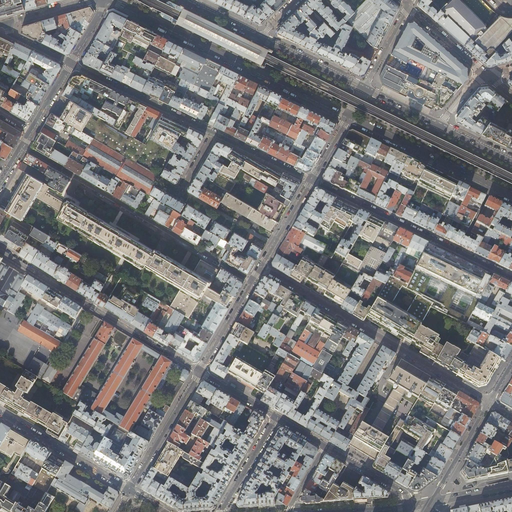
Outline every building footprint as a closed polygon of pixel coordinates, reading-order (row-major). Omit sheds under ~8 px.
[(0,0),(0,17),(15,13),(25,10),(21,0),(0,0)] [(21,0),(25,10),(31,8),(36,7),(35,0),(21,0)] [(169,6),(168,7),(167,6),(157,1),(156,0),(148,0),(147,4),(151,6),(150,8),(151,9),(152,8),(152,9),(154,7),(164,12),(165,12),(165,13),(165,14),(171,17),(172,15),(177,18),(179,14),(174,11),(175,9),(169,6)] [(223,7),(230,10),(234,0),(216,0),(215,3),(223,7)] [(234,0),(230,10),(236,13),(243,16),(255,0),(234,0)] [(253,21),(258,24),(262,23),(274,11),(263,0),(255,0),(243,16),(253,21)] [(263,0),(274,11),(280,5),(285,0),(263,0)] [(332,11),(328,7),(326,6),(321,1),(320,0),(306,0),(304,2),(311,10),(313,7),(314,8),(315,8),(328,22),(329,24),(331,26),(332,26),(336,30),(339,27),(344,23),(345,21),(342,18),(339,22),(337,22),(335,20),(337,19),(336,17),(332,12),(332,11)] [(350,7),(348,5),(346,5),(342,0),(329,0),(331,2),(331,3),(334,7),(337,8),(341,13),(343,13),(344,12),(346,13),(346,15),(342,18),(345,21),(346,20),(354,12),(350,8),(350,7)] [(355,11),(356,10),(346,0),(344,0),(348,3),(348,4),(355,11)] [(391,0),(365,0),(356,10),(355,11),(354,12),(346,20),(367,41),(372,46),(373,46),(377,48),(398,9),(397,5),(393,1),(391,0)] [(433,9),(433,7),(430,4),(429,4),(427,5),(425,3),(427,0),(420,0),(418,5),(427,13),(437,21),(444,13),(442,11),(438,7),(434,11),(434,10),(433,9)] [(470,39),(473,41),(479,36),(477,35),(480,31),(483,34),(489,28),(486,25),(487,25),(460,0),(449,0),(450,0),(451,2),(448,5),(445,3),(442,6),(444,8),(442,11),(444,13),(470,39)] [(179,6),(169,2),(168,4),(167,6),(168,7),(169,6),(175,9),(174,11),(179,14),(177,18),(172,15),(171,17),(165,14),(165,13),(165,12),(164,12),(163,15),(161,18),(172,23),(171,22),(173,21),(176,22),(177,23),(176,25),(191,33),(192,31),(194,32),(193,33),(209,41),(209,39),(211,40),(210,42),(225,49),(226,47),(228,48),(227,50),(242,57),(243,56),(245,56),(244,58),(259,66),(260,64),(263,65),(269,51),(267,50),(268,49),(252,41),(252,43),(250,42),(251,40),(235,33),(235,34),(233,34),(234,32),(218,25),(218,26),(216,25),(217,24),(202,16),(201,18),(199,17),(200,16),(184,8),(183,10),(182,9),(179,8),(179,7),(179,6)] [(316,25),(316,24),(308,15),(309,13),(310,14),(313,12),(311,10),(304,2),(298,9),(293,14),(301,22),(304,20),(304,19),(306,19),(307,20),(307,21),(306,23),(309,27),(307,28),(310,31),(314,27),(316,25)] [(69,27),(80,33),(82,30),(86,24),(90,18),(93,12),(90,8),(90,7),(83,9),(72,12),(66,14),(68,22),(74,21),(74,22),(76,20),(77,22),(72,27),(71,24),(68,24),(69,27)] [(127,20),(112,13),(110,13),(102,27),(95,39),(112,48),(114,45),(117,39),(127,20)] [(470,39),(444,13),(437,21),(442,26),(464,46),(470,39)] [(68,22),(66,14),(60,16),(53,17),(56,26),(59,25),(60,26),(61,26),(61,24),(64,23),(66,30),(67,29),(69,27),(68,24),(68,22)] [(306,36),(306,35),(296,30),(295,30),(295,28),(301,22),(293,14),(277,30),(277,33),(285,37),(298,44),(306,36)] [(479,36),(473,41),(479,47),(486,53),(490,57),(495,52),(493,50),(494,49),(501,42),(503,43),(507,39),(505,37),(511,29),(511,17),(508,18),(503,17),(500,16),(489,28),(483,34),(480,31),(477,35),(479,36)] [(53,17),(48,19),(42,21),(45,32),(46,34),(42,43),(54,49),(65,54),(69,53),(71,49),(74,44),(59,35),(58,33),(58,31),(57,30),(55,31),(55,33),(54,33),(53,36),(50,34),(49,30),(57,28),(56,26),(53,17)] [(130,27),(129,27),(127,31),(125,30),(123,29),(128,20),(127,20),(117,39),(124,43),(121,48),(114,45),(112,48),(110,51),(117,54),(121,56),(124,50),(130,54),(135,56),(143,60),(149,49),(150,46),(156,34),(155,33),(152,36),(150,37),(136,30),(130,27)] [(131,22),(128,20),(123,29),(125,30),(127,31),(129,27),(130,27),(150,37),(152,36),(155,33),(153,32),(148,30),(145,28),(142,27),(138,25),(135,24),(131,22)] [(41,31),(45,32),(42,21),(32,23),(21,27),(21,33),(25,35),(31,38),(34,31),(38,31),(39,31),(41,30),(41,31)] [(319,27),(319,28),(317,28),(316,29),(314,27),(310,31),(309,33),(309,35),(310,36),(309,38),(306,36),(298,44),(309,49),(315,52),(324,43),(333,33),(328,27),(326,25),(323,22),(319,27)] [(468,78),(467,68),(464,66),(451,54),(441,46),(426,32),(417,25),(414,22),(408,23),(391,55),(406,63),(408,58),(409,58),(436,73),(436,75),(430,86),(428,85),(428,84),(419,79),(417,81),(386,64),(379,75),(382,85),(388,88),(406,97),(410,90),(413,91),(413,92),(414,93),(414,94),(414,95),(415,95),(415,96),(416,96),(417,97),(418,97),(419,97),(420,97),(421,97),(422,97),(423,96),(426,98),(425,100),(425,101),(423,105),(431,109),(432,107),(433,105),(441,109),(444,106),(458,90),(468,78)] [(346,52),(345,53),(341,51),(343,46),(344,46),(345,46),(349,37),(349,35),(352,27),(344,23),(339,27),(342,28),(342,29),(333,47),(324,43),(315,52),(319,54),(333,61),(349,69),(360,58),(358,57),(356,55),(354,55),(350,53),(349,53),(350,54),(350,55),(349,55),(347,54),(347,53),(346,52)] [(59,35),(74,44),(78,38),(80,33),(69,27),(67,29),(70,31),(66,36),(64,35),(67,32),(65,30),(62,33),(59,35)] [(34,31),(31,38),(37,41),(42,43),(46,34),(45,32),(41,31),(40,31),(38,35),(36,35),(38,31),(34,31)] [(163,50),(168,40),(163,37),(156,34),(150,46),(152,46),(153,45),(163,50)] [(499,55),(496,51),(495,52),(490,57),(487,59),(484,63),(487,65),(488,66),(509,61),(511,60),(511,35),(507,39),(503,43),(497,50),(498,52),(499,52),(502,49),(503,46),(505,51),(504,52),(502,53),(499,55)] [(8,55),(14,44),(5,40),(0,37),(0,52),(1,53),(2,52),(8,55)] [(112,48),(95,39),(91,45),(87,52),(96,57),(98,54),(100,55),(99,56),(101,58),(102,57),(103,58),(101,60),(104,62),(110,51),(112,48)] [(475,47),(476,46),(475,45),(474,46),(472,44),(473,41),(470,39),(464,46),(474,55),(480,59),(484,63),(487,59),(484,56),(486,53),(479,47),(477,48),(475,47)] [(171,73),(184,47),(177,44),(168,40),(163,50),(160,55),(154,66),(153,67),(158,70),(170,75),(171,73)] [(27,61),(33,51),(25,47),(15,42),(14,44),(8,55),(5,63),(8,64),(9,64),(13,57),(12,56),(13,54),(18,56),(20,58),(27,61)] [(377,48),(373,46),(372,46),(369,49),(360,58),(349,69),(357,73),(360,74),(364,73),(377,48)] [(193,84),(206,58),(196,53),(184,47),(171,73),(176,76),(181,78),(190,83),(193,84)] [(152,64),(154,66),(160,55),(149,49),(143,60),(146,61),(147,59),(153,62),(152,64)] [(116,65),(110,76),(116,79),(122,82),(128,69),(124,67),(130,54),(124,50),(121,56),(125,58),(121,67),(116,65)] [(45,71),(55,77),(58,71),(60,68),(59,64),(48,58),(33,51),(27,61),(32,64),(34,62),(42,65),(41,66),(43,67),(42,69),(45,71)] [(104,62),(99,71),(104,73),(110,76),(116,65),(117,64),(111,61),(114,56),(115,56),(117,54),(110,51),(104,62)] [(96,57),(87,52),(85,54),(82,60),(83,63),(91,67),(99,71),(104,62),(101,60),(96,57)] [(128,69),(122,82),(125,84),(136,89),(141,91),(147,80),(129,72),(131,67),(133,62),(138,64),(138,65),(135,71),(137,72),(140,66),(145,69),(146,68),(150,70),(149,71),(146,70),(145,71),(144,71),(142,75),(144,76),(143,77),(145,78),(147,79),(150,73),(153,67),(154,66),(152,64),(146,61),(143,60),(135,56),(128,69)] [(215,80),(221,66),(215,63),(206,58),(193,84),(209,92),(214,81),(215,80)] [(21,72),(23,68),(26,63),(22,61),(21,61),(17,69),(17,70),(21,72)] [(31,73),(50,85),(53,80),(55,77),(45,71),(42,75),(38,73),(38,72),(32,69),(31,69),(30,68),(31,65),(33,67),(34,65),(32,64),(27,61),(26,63),(23,68),(31,73)] [(17,78),(19,73),(4,65),(1,70),(9,74),(17,78)] [(232,88),(239,75),(231,71),(221,66),(215,80),(216,81),(217,79),(228,84),(227,85),(220,99),(218,98),(216,103),(223,106),(227,98),(230,92),(232,88)] [(147,80),(141,91),(144,93),(156,98),(158,100),(168,79),(170,75),(158,70),(155,76),(150,73),(147,79),(147,80)] [(31,73),(27,81),(46,92),(48,88),(50,85),(31,73)] [(73,78),(72,77),(71,79),(68,85),(79,91),(83,93),(85,91),(91,94),(93,91),(107,99),(112,90),(95,81),(81,75),(80,76),(79,75),(78,75),(77,75),(76,75),(75,76),(74,77),(73,78)] [(244,90),(249,79),(243,77),(239,75),(232,88),(235,90),(236,88),(241,90),(240,93),(239,93),(238,96),(230,92),(227,98),(238,103),(240,97),(244,90)] [(168,79),(158,100),(161,101),(164,100),(165,98),(170,100),(181,78),(176,76),(173,82),(168,79)] [(177,109),(186,91),(187,89),(190,83),(181,78),(170,100),(168,104),(173,107),(177,109)] [(20,94),(38,105),(42,99),(46,92),(27,81),(24,79),(20,86),(14,83),(11,89),(20,94)] [(252,98),(259,85),(251,81),(249,79),(244,90),(252,94),(251,97),(252,98)] [(209,92),(206,97),(210,99),(215,88),(214,87),(217,82),(214,81),(209,92)] [(193,84),(190,83),(187,89),(206,98),(206,97),(209,92),(193,84)] [(79,91),(68,85),(65,89),(62,95),(71,100),(97,116),(100,110),(79,98),(78,99),(72,95),(74,91),(79,94),(80,93),(78,92),(79,91)] [(264,103),(271,90),(264,87),(259,85),(252,98),(251,102),(248,108),(245,113),(245,114),(245,115),(246,115),(247,115),(250,117),(251,116),(258,102),(257,101),(258,98),(264,101),(263,102),(264,103)] [(461,124),(470,127),(496,92),(489,87),(479,88),(477,90),(461,109),(456,115),(457,121),(461,124)] [(5,97),(1,105),(1,106),(6,109),(10,111),(15,102),(20,94),(11,89),(6,95),(8,96),(9,94),(15,98),(14,100),(13,99),(11,101),(6,98),(7,98),(5,97)] [(119,103),(119,102),(125,105),(129,98),(118,93),(112,90),(107,99),(105,102),(103,105),(102,108),(105,109),(107,108),(116,113),(116,115),(115,116),(118,117),(123,109),(116,106),(117,103),(119,103)] [(274,112),(282,96),(276,93),(271,90),(264,103),(262,108),(267,111),(268,113),(265,118),(270,121),(273,115),(274,112)] [(186,91),(177,109),(181,111),(185,113),(191,116),(196,118),(202,105),(203,103),(202,103),(201,103),(200,105),(193,102),(195,99),(193,99),(191,98),(190,100),(186,98),(187,96),(187,95),(188,92),(186,91)] [(500,96),(496,92),(470,127),(475,130),(481,133),(506,100),(500,96)] [(30,120),(34,113),(38,105),(20,94),(15,102),(10,111),(26,121),(30,120)] [(293,121),(301,105),(292,101),(282,96),(274,112),(280,115),(283,110),(290,113),(287,119),(291,121),(290,123),(273,115),(270,121),(268,125),(274,128),(273,131),(276,132),(278,133),(279,130),(287,134),(292,124),(293,121)] [(238,103),(248,108),(251,102),(240,97),(238,103)] [(118,117),(117,119),(114,125),(119,129),(129,112),(124,110),(126,107),(133,111),(134,110),(137,107),(139,108),(126,132),(130,135),(146,106),(138,102),(129,98),(125,105),(123,109),(118,117)] [(223,106),(213,126),(218,128),(223,131),(229,119),(226,117),(226,116),(225,115),(224,117),(221,115),(222,113),(224,114),(228,107),(226,106),(227,104),(233,107),(232,109),(234,110),(238,103),(227,98),(223,106)] [(161,116),(153,130),(145,144),(137,139),(130,135),(126,132),(119,129),(114,125),(97,116),(71,100),(66,109),(60,118),(63,120),(73,126),(159,177),(160,175),(165,166),(166,165),(170,159),(171,159),(174,153),(182,139),(188,129),(175,122),(165,117),(161,116)] [(511,105),(506,100),(481,133),(488,136),(506,145),(511,148),(511,105)] [(214,111),(208,124),(213,126),(223,106),(216,103),(215,102),(214,103),(218,105),(215,111),(214,111)] [(229,119),(223,131),(229,134),(234,136),(237,130),(232,127),(238,114),(238,109),(244,112),(242,116),(243,117),(245,113),(248,108),(238,103),(234,110),(229,119)] [(202,105),(196,118),(201,120),(207,109),(206,109),(207,107),(202,105)] [(302,126),(310,110),(305,107),(301,105),(293,121),(295,122),(294,125),(292,124),(287,134),(296,139),(301,129),(298,127),(300,125),(302,126)] [(155,110),(146,106),(130,135),(137,139),(138,137),(136,136),(145,119),(146,119),(147,118),(146,117),(148,115),(153,117),(148,127),(153,130),(161,116),(162,114),(155,110)] [(100,110),(97,116),(114,125),(117,119),(116,118),(115,119),(100,110)] [(307,132),(312,134),(315,128),(316,126),(317,125),(322,115),(316,112),(310,110),(302,126),(301,129),(307,132)] [(63,120),(60,118),(51,113),(45,123),(61,132),(64,125),(61,123),(63,120)] [(237,130),(234,136),(240,139),(245,142),(257,118),(255,117),(252,115),(245,130),(240,127),(240,126),(239,125),(238,127),(237,130)] [(257,118),(245,142),(251,145),(257,148),(262,138),(254,134),(255,132),(258,132),(262,122),(268,125),(270,121),(265,118),(260,116),(258,115),(257,118)] [(320,129),(330,134),(335,125),(334,121),(329,119),(322,115),(317,125),(320,127),(322,126),(322,128),(320,128),(320,129)] [(243,117),(240,124),(244,126),(248,119),(243,117)] [(11,126),(1,120),(0,121),(0,139),(13,148),(17,141),(21,135),(20,132),(11,126)] [(155,185),(159,177),(73,126),(71,129),(72,130),(71,132),(90,144),(86,151),(69,141),(65,146),(73,151),(78,154),(83,157),(89,160),(98,166),(100,167),(113,175),(123,180),(124,181),(130,184),(140,191),(146,194),(149,196),(155,185)] [(43,127),(40,132),(53,139),(55,135),(43,127)] [(189,127),(188,129),(182,139),(184,140),(186,137),(191,139),(190,140),(191,141),(190,144),(197,148),(204,137),(203,134),(197,131),(189,127)] [(267,128),(266,129),(265,132),(274,137),(276,132),(273,131),(267,128)] [(315,136),(326,141),(327,138),(330,134),(320,129),(319,130),(317,129),(315,128),(312,134),(315,136)] [(309,149),(318,154),(322,147),(326,141),(315,136),(309,147),(308,146),(302,143),(307,132),(301,129),(296,139),(295,142),(305,147),(307,148),(309,149)] [(347,134),(344,139),(356,145),(359,147),(366,150),(371,139),(358,133),(352,130),(349,131),(347,134)] [(73,151),(65,146),(53,139),(40,132),(38,134),(35,141),(31,147),(40,152),(55,161),(63,166),(73,151)] [(285,161),(295,142),(278,133),(276,132),(274,137),(273,140),(267,152),(271,154),(280,159),(285,161)] [(262,138),(257,148),(262,150),(267,152),(273,140),(263,135),(263,136),(262,138)] [(0,156),(2,157),(6,160),(9,154),(13,148),(0,139),(0,142),(1,143),(0,145),(0,156)] [(193,155),(197,148),(190,144),(188,142),(186,145),(187,146),(187,148),(187,150),(185,149),(185,147),(181,145),(184,140),(182,139),(174,153),(176,154),(177,153),(179,153),(183,155),(181,157),(189,162),(193,155)] [(363,156),(366,150),(359,147),(358,149),(355,147),(356,145),(344,139),(343,142),(341,144),(363,156)] [(371,164),(373,160),(381,144),(376,142),(371,139),(366,150),(363,156),(360,161),(370,167),(371,164)] [(219,141),(215,142),(213,146),(210,151),(219,157),(220,156),(222,157),(223,156),(226,158),(231,149),(232,148),(219,141)] [(295,166),(302,153),(304,149),(305,147),(295,142),(285,161),(290,164),(295,166)] [(360,161),(363,156),(341,144),(338,150),(359,161),(360,161)] [(385,146),(381,144),(373,160),(378,162),(382,155),(387,158),(385,163),(391,166),(391,168),(399,153),(395,151),(385,146)] [(271,189),(273,190),(275,187),(278,182),(282,174),(271,168),(253,160),(240,153),(231,149),(226,158),(224,161),(217,173),(211,183),(226,191),(229,193),(232,187),(237,190),(240,185),(233,181),(234,179),(239,170),(247,175),(271,189)] [(302,153),(295,166),(300,169),(305,171),(309,170),(313,163),(317,156),(318,154),(309,149),(304,157),(303,156),(304,154),(302,153)] [(357,166),(359,161),(338,150),(335,154),(333,159),(354,169),(357,166)] [(73,151),(63,166),(71,171),(80,175),(89,160),(83,157),(81,161),(83,163),(82,165),(73,159),(74,157),(76,158),(78,154),(73,151)] [(219,157),(210,151),(206,157),(202,164),(211,169),(213,166),(216,167),(214,171),(217,173),(224,161),(223,160),(221,164),(216,161),(217,160),(219,157)] [(40,160),(27,153),(25,157),(23,161),(42,172),(45,173),(49,166),(40,160)] [(185,168),(189,162),(181,157),(180,160),(176,158),(177,157),(175,156),(176,154),(174,153),(171,159),(170,159),(166,165),(167,166),(169,163),(173,165),(175,165),(176,166),(175,168),(175,167),(173,168),(172,168),(171,170),(169,169),(169,170),(166,168),(167,167),(165,166),(160,175),(174,183),(177,183),(178,180),(185,168)] [(403,155),(399,153),(391,168),(389,172),(398,176),(400,172),(408,157),(403,155)] [(418,162),(408,157),(400,172),(403,174),(402,175),(404,176),(405,177),(410,180),(411,179),(414,181),(415,179),(419,181),(426,166),(418,162)] [(354,171),(354,169),(333,159),(330,163),(328,168),(338,173),(341,167),(346,170),(348,170),(345,176),(347,177),(350,179),(354,171)] [(89,160),(80,175),(87,180),(96,185),(101,176),(96,173),(94,173),(98,166),(89,160)] [(368,170),(370,167),(360,161),(359,161),(357,166),(364,170),(363,173),(362,173),(359,180),(358,183),(357,183),(354,181),(356,178),(355,176),(354,175),(355,172),(354,171),(350,179),(345,190),(350,192),(356,195),(368,170)] [(64,175),(49,166),(45,173),(42,172),(42,173),(43,174),(43,175),(22,163),(21,165),(18,168),(27,173),(49,186),(62,194),(71,179),(64,175)] [(211,169),(202,164),(198,171),(194,177),(203,182),(208,175),(210,176),(210,177),(210,179),(209,181),(209,182),(211,183),(217,173),(214,171),(211,169)] [(386,178),(389,173),(371,164),(370,167),(368,170),(376,173),(377,171),(380,173),(379,175),(386,178)] [(435,171),(426,166),(419,181),(413,193),(410,199),(415,202),(416,202),(421,205),(433,211),(442,215),(443,215),(452,196),(459,182),(452,179),(435,171)] [(342,179),(344,176),(338,173),(328,168),(325,172),(322,176),(323,179),(334,184),(340,187),(345,190),(350,179),(347,177),(344,182),(342,181),(343,179),(342,179)] [(356,195),(365,199),(374,204),(384,184),(386,178),(379,175),(376,173),(368,170),(356,195)] [(46,192),(49,186),(27,173),(22,182),(10,203),(5,210),(7,211),(8,212),(21,220),(34,198),(60,213),(57,217),(78,229),(87,213),(72,204),(67,201),(65,203),(61,201),(46,192)] [(276,192),(291,201),(294,195),(300,184),(300,182),(299,181),(293,177),(283,173),(282,174),(278,182),(284,186),(281,191),(275,187),(273,190),(276,192)] [(101,176),(96,185),(100,187),(105,190),(110,180),(101,175),(101,176)] [(110,180),(105,190),(108,192),(111,194),(119,180),(122,182),(123,180),(113,175),(110,180)] [(265,191),(266,192),(268,193),(271,189),(247,175),(244,180),(242,179),(241,181),(237,179),(236,180),(234,179),(233,181),(240,185),(246,188),(249,183),(264,192),(265,191)] [(203,182),(194,177),(190,184),(187,189),(188,191),(198,197),(203,189),(200,187),(203,182)] [(130,184),(124,181),(121,187),(119,186),(113,195),(117,197),(120,199),(130,184)] [(203,189),(198,197),(208,203),(216,208),(221,201),(226,192),(224,191),(221,196),(206,188),(209,182),(209,181),(208,181),(203,189)] [(387,185),(384,184),(374,204),(380,207),(385,209),(390,199),(385,196),(384,197),(382,196),(383,195),(383,194),(385,194),(387,189),(389,190),(390,188),(395,190),(397,185),(395,184),(394,183),(389,181),(387,185)] [(459,182),(452,196),(459,199),(463,201),(469,187),(466,185),(464,184),(459,182)] [(130,184),(120,199),(125,202),(131,206),(137,196),(136,196),(135,197),(127,192),(130,187),(137,191),(135,194),(138,195),(140,191),(130,184)] [(155,185),(149,196),(151,197),(154,199),(160,202),(166,192),(160,189),(155,185)] [(410,199),(413,193),(397,185),(395,190),(394,192),(393,194),(392,195),(392,197),(390,199),(385,209),(391,212),(401,193),(406,195),(396,215),(401,217),(407,206),(410,199)] [(476,213),(486,195),(479,192),(469,187),(463,201),(461,205),(468,209),(472,211),(476,213)] [(322,191),(318,189),(314,190),(310,197),(306,205),(314,209),(315,209),(320,200),(322,201),(326,193),(322,191)] [(137,196),(131,206),(136,209),(146,194),(140,191),(138,195),(137,196)] [(226,192),(221,201),(262,226),(262,225),(273,231),(278,222),(257,210),(241,200),(229,193),(226,191),(226,192)] [(177,199),(166,192),(160,202),(164,205),(165,203),(180,211),(185,203),(177,199)] [(257,210),(278,222),(283,214),(288,206),(275,198),(275,197),(273,196),(268,193),(266,192),(265,193),(266,194),(257,210)] [(275,198),(288,206),(289,204),(291,201),(276,192),(273,196),(275,197),(275,198)] [(327,205),(326,205),(325,207),(322,212),(322,214),(326,216),(335,201),(336,198),(330,196),(326,193),(322,201),(328,205),(327,205)] [(459,199),(452,196),(443,215),(453,220),(457,213),(460,207),(453,204),(454,202),(452,202),(453,198),(458,201),(459,199)] [(488,229),(489,228),(503,203),(495,200),(489,197),(476,222),(476,223),(488,229)] [(164,205),(160,202),(154,199),(152,201),(150,205),(153,206),(159,210),(153,219),(164,225),(172,210),(171,209),(164,205)] [(340,203),(335,201),(326,216),(319,228),(343,239),(350,226),(351,225),(352,222),(358,212),(352,209),(340,203)] [(416,202),(415,202),(413,205),(413,204),(412,203),(410,203),(410,204),(409,205),(409,206),(410,207),(410,208),(407,206),(401,217),(407,220),(413,223),(421,205),(416,202)] [(501,235),(510,239),(511,235),(511,207),(510,207),(503,203),(489,228),(492,230),(492,228),(491,227),(492,226),(493,226),(494,228),(493,230),(501,235)] [(182,215),(190,220),(191,218),(198,221),(196,224),(204,229),(210,219),(198,211),(188,205),(182,215)] [(322,214),(321,216),(318,214),(318,213),(317,213),(316,213),(315,213),(315,212),(314,211),(314,209),(306,205),(302,211),(299,216),(307,221),(309,219),(318,225),(317,227),(319,228),(326,216),(322,214)] [(413,223),(419,225),(425,229),(430,217),(433,213),(433,211),(421,205),(413,223)] [(468,210),(468,209),(461,205),(460,207),(457,213),(463,216),(466,209),(468,210)] [(175,211),(172,210),(164,225),(168,227),(173,219),(177,222),(178,219),(179,218),(181,215),(175,211)] [(363,228),(360,227),(364,221),(366,223),(370,217),(371,215),(365,212),(360,210),(358,212),(352,222),(356,225),(358,225),(358,226),(348,242),(347,243),(347,242),(343,239),(335,252),(345,258),(348,254),(350,251),(347,250),(349,247),(351,249),(358,236),(363,228)] [(437,217),(435,220),(430,217),(425,229),(429,231),(433,233),(442,215),(433,211),(433,213),(436,215),(437,215),(436,217),(437,217)] [(476,213),(472,211),(469,217),(467,217),(467,218),(468,219),(472,220),(476,213)] [(34,227),(21,220),(8,212),(6,217),(8,219),(3,228),(2,227),(1,228),(2,229),(0,232),(0,241),(4,244),(12,249),(16,243),(22,247),(34,227)] [(112,227),(87,213),(78,229),(143,267),(144,265),(153,251),(149,249),(112,227)] [(460,222),(463,216),(457,213),(453,220),(461,224),(462,223),(460,222)] [(178,219),(177,222),(172,230),(177,233),(180,235),(190,220),(182,215),(181,215),(179,218),(180,219),(181,218),(183,218),(183,219),(185,220),(185,222),(184,222),(184,221),(182,220),(180,222),(179,221),(179,220),(178,219)] [(450,227),(453,220),(443,215),(442,215),(433,233),(439,235),(444,238),(450,227)] [(313,238),(316,231),(310,227),(310,226),(309,225),(309,226),(308,225),(307,225),(308,223),(307,223),(307,221),(299,216),(296,222),(292,228),(301,232),(303,230),(307,232),(308,233),(311,235),(312,236),(311,237),(313,238)] [(377,236),(384,224),(378,221),(370,217),(366,223),(363,228),(358,236),(373,243),(377,236)] [(190,220),(180,235),(190,240),(196,244),(200,238),(201,237),(197,235),(196,236),(189,231),(193,224),(195,225),(195,223),(190,220)] [(212,226),(210,230),(207,229),(206,230),(213,234),(210,240),(215,243),(213,246),(215,247),(221,238),(224,240),(230,230),(222,225),(212,220),(210,225),(212,226)] [(393,240),(399,229),(394,226),(392,225),(385,222),(384,224),(377,236),(391,243),(393,240)] [(482,239),(488,229),(476,223),(471,232),(482,239)] [(25,258),(31,262),(38,250),(40,247),(48,235),(34,227),(22,247),(18,254),(25,258)] [(455,232),(456,230),(450,227),(444,238),(452,242),(459,245),(464,236),(464,235),(459,232),(458,234),(456,234),(455,233),(455,232)] [(322,254),(327,245),(313,238),(311,237),(301,232),(292,228),(291,230),(285,241),(305,250),(307,247),(322,254)] [(496,242),(501,235),(493,230),(492,230),(489,228),(488,229),(482,239),(475,253),(480,255),(487,258),(493,248),(486,245),(490,237),(495,239),(494,241),(496,242)] [(206,229),(201,237),(200,238),(202,239),(204,237),(210,240),(213,234),(206,230),(206,229)] [(406,249),(413,235),(404,231),(399,229),(393,240),(404,246),(404,247),(404,248),(406,249)] [(461,246),(469,250),(475,253),(482,239),(471,232),(467,238),(466,237),(464,236),(459,245),(461,246)] [(228,243),(234,246),(242,251),(245,246),(246,247),(253,236),(248,233),(246,237),(246,239),(247,239),(247,240),(240,236),(234,233),(228,243)] [(50,236),(48,235),(40,247),(42,248),(43,246),(51,251),(50,252),(52,253),(57,244),(59,241),(57,240),(55,243),(53,242),(53,240),(52,239),(51,241),(49,239),(50,236)] [(424,251),(428,243),(425,241),(417,237),(413,235),(406,249),(405,250),(405,252),(420,259),(424,251)] [(503,243),(509,246),(511,243),(511,241),(511,239),(510,239),(501,235),(496,242),(493,248),(487,258),(494,262),(499,264),(505,253),(502,251),(501,252),(499,251),(503,243)] [(221,238),(215,247),(211,253),(214,255),(218,248),(217,248),(217,247),(222,250),(227,242),(224,240),(221,238)] [(247,254),(256,259),(260,253),(266,243),(261,240),(260,242),(254,238),(250,244),(251,244),(249,247),(248,247),(247,248),(248,249),(247,251),(245,249),(244,252),(247,254)] [(289,276),(296,266),(283,259),(286,254),(298,261),(302,256),(305,250),(285,241),(280,249),(272,263),(273,267),(280,271),(289,276)] [(227,242),(222,250),(220,253),(223,254),(226,249),(228,250),(226,253),(221,259),(224,261),(234,246),(228,243),(227,242)] [(511,244),(511,243),(509,246),(508,248),(511,250),(511,252),(511,253),(510,254),(509,255),(508,252),(509,250),(508,249),(505,253),(499,264),(503,266),(508,269),(511,260),(511,244)] [(234,246),(224,261),(237,268),(246,273),(247,274),(248,273),(249,272),(250,271),(253,266),(256,259),(247,254),(245,257),(244,256),(243,256),(242,255),(241,255),(243,252),(242,251),(234,246)] [(372,279),(386,254),(371,247),(362,262),(357,271),(361,273),(372,279)] [(397,259),(396,258),(391,268),(390,268),(387,275),(384,276),(381,275),(394,250),(389,247),(386,254),(372,279),(384,284),(389,276),(392,277),(399,265),(405,252),(405,250),(403,249),(401,248),(397,256),(397,259)] [(63,258),(53,275),(59,279),(65,283),(74,268),(81,255),(69,248),(63,258)] [(154,249),(153,251),(144,265),(181,287),(169,307),(184,316),(188,318),(203,293),(216,301),(216,300),(228,308),(230,305),(235,296),(222,288),(211,282),(215,276),(219,271),(213,267),(200,259),(193,272),(183,267),(172,260),(164,255),(154,249)] [(38,250),(31,262),(37,265),(43,269),(49,259),(50,256),(48,255),(47,256),(38,250)] [(451,260),(440,255),(432,251),(430,253),(424,251),(420,259),(414,272),(407,285),(406,287),(406,288),(422,297),(432,278),(447,285),(447,286),(438,303),(434,301),(433,303),(431,307),(466,324),(469,320),(472,313),(478,303),(479,302),(488,285),(489,282),(490,280),(483,277),(484,275),(484,274),(480,273),(464,266),(458,263),(456,266),(454,264),(451,262),(452,260),(451,260)] [(326,291),(335,276),(323,269),(329,258),(322,254),(316,265),(307,279),(314,283),(320,287),(326,291)] [(357,271),(362,262),(348,254),(345,258),(342,264),(357,271)] [(49,259),(43,269),(48,272),(53,275),(63,258),(58,255),(54,262),(49,259)] [(91,261),(83,256),(77,266),(85,271),(91,261)] [(307,279),(316,265),(302,256),(298,261),(300,263),(298,267),(296,266),(289,276),(296,281),(300,283),(303,277),(307,279)] [(0,311),(3,307),(4,307),(4,306),(7,300),(12,303),(19,292),(20,289),(27,278),(23,275),(7,265),(0,262),(0,311)] [(93,262),(85,275),(84,277),(88,279),(94,270),(97,264),(93,262)] [(350,291),(361,273),(357,271),(342,264),(335,276),(326,291),(324,295),(328,297),(337,302),(342,305),(347,297),(350,291)] [(407,285),(414,272),(399,265),(392,277),(407,285)] [(74,268),(65,283),(71,286),(77,290),(82,280),(83,279),(74,274),(77,270),(74,268)] [(218,280),(221,281),(221,280),(225,282),(222,288),(235,296),(239,289),(243,282),(242,280),(227,271),(221,268),(219,271),(215,276),(219,279),(218,280)] [(82,280),(77,290),(85,296),(94,301),(99,293),(94,290),(95,287),(96,288),(95,289),(97,290),(98,289),(100,290),(108,278),(96,271),(93,276),(101,280),(100,281),(95,278),(90,285),(82,280)] [(370,282),(372,279),(361,273),(350,291),(361,298),(365,291),(361,288),(360,289),(358,287),(359,286),(360,286),(364,279),(370,282)] [(76,318),(83,308),(74,302),(65,297),(64,298),(54,291),(49,289),(50,287),(48,286),(39,281),(29,275),(27,278),(20,289),(22,290),(24,287),(42,299),(43,299),(48,302),(47,304),(51,306),(52,305),(57,308),(58,307),(76,318)] [(506,290),(511,283),(502,279),(494,275),(490,280),(489,282),(506,290)] [(413,340),(420,326),(430,309),(431,307),(433,303),(422,297),(406,288),(406,287),(407,285),(392,277),(389,276),(382,289),(371,308),(367,315),(370,317),(368,320),(374,323),(392,334),(403,340),(405,338),(411,342),(412,341),(413,340)] [(270,280),(266,277),(262,279),(260,282),(254,293),(264,299),(268,293),(267,291),(269,290),(270,293),(273,295),(269,302),(271,303),(272,302),(272,301),(281,286),(270,280)] [(120,278),(111,294),(117,297),(124,286),(125,286),(127,282),(120,278)] [(368,307),(366,310),(360,306),(362,303),(364,304),(365,304),(376,285),(382,289),(384,284),(372,279),(370,282),(365,291),(361,298),(358,304),(352,314),(358,317),(363,320),(367,315),(371,308),(368,307)] [(511,283),(506,290),(505,293),(502,298),(507,300),(510,294),(511,294),(511,283)] [(492,287),(488,285),(479,302),(484,305),(486,302),(494,286),(493,286),(492,287)] [(278,317),(292,293),(285,289),(281,286),(272,301),(273,302),(274,300),(275,299),(276,300),(277,298),(278,297),(283,300),(280,305),(279,306),(275,312),(273,311),(274,309),(275,310),(278,305),(272,302),(271,303),(266,310),(273,314),(278,317)] [(505,292),(500,289),(491,306),(496,308),(497,307),(498,304),(500,302),(502,298),(505,293),(505,292)] [(25,296),(19,292),(12,303),(8,310),(14,314),(19,306),(20,305),(21,306),(22,304),(21,303),(25,296)] [(99,293),(94,301),(98,304),(103,307),(109,298),(99,292),(99,293)] [(266,310),(271,303),(269,302),(264,299),(254,293),(252,297),(249,301),(258,306),(260,302),(266,305),(264,309),(266,310)] [(287,312),(297,317),(299,314),(301,310),(306,301),(300,298),(292,293),(278,317),(272,328),(279,332),(287,319),(283,317),(285,314),(287,312)] [(137,327),(143,331),(150,319),(140,312),(141,310),(143,311),(146,307),(153,311),(149,316),(151,317),(157,308),(159,305),(160,302),(148,294),(131,323),(137,327)] [(130,323),(138,309),(121,298),(120,300),(112,295),(109,299),(109,298),(103,307),(130,323)] [(352,314),(358,304),(347,297),(342,305),(341,307),(346,310),(352,314)] [(498,304),(497,307),(511,314),(511,302),(509,301),(507,300),(502,298),(500,302),(502,303),(501,306),(498,304)] [(222,318),(228,308),(216,300),(216,301),(201,326),(213,333),(222,318)] [(262,313),(264,309),(258,306),(249,301),(246,306),(243,311),(254,317),(258,311),(262,313)] [(309,322),(317,308),(313,305),(306,301),(301,310),(309,315),(308,317),(309,318),(307,321),(309,322)] [(167,310),(169,307),(160,302),(159,305),(167,310)] [(70,329),(73,325),(54,313),(53,314),(46,310),(46,309),(46,308),(38,303),(33,311),(31,310),(30,312),(31,313),(32,313),(27,322),(62,342),(70,329)] [(491,317),(494,312),(478,303),(472,313),(473,314),(488,322),(491,317)] [(165,314),(152,336),(160,340),(167,345),(170,341),(179,324),(184,316),(169,307),(167,310),(166,312),(171,315),(163,329),(162,329),(162,328),(161,327),(163,323),(167,316),(165,314)] [(494,312),(491,317),(511,328),(511,314),(497,307),(496,308),(494,312)] [(86,310),(83,308),(76,318),(75,320),(74,321),(73,325),(70,329),(75,331),(86,310)] [(148,333),(152,336),(165,314),(166,312),(162,310),(156,320),(158,320),(155,325),(152,323),(159,309),(157,308),(151,317),(150,319),(143,331),(148,333)] [(310,332),(305,329),(304,331),(297,343),(290,355),(314,370),(321,373),(329,360),(334,352),(340,341),(343,336),(347,329),(342,325),(338,323),(339,322),(335,319),(334,319),(328,315),(322,312),(320,311),(319,312),(317,310),(318,308),(317,308),(309,322),(308,324),(330,337),(325,345),(319,342),(322,337),(311,331),(310,332)] [(258,320),(255,318),(254,317),(243,311),(240,317),(237,323),(249,331),(250,329),(247,328),(248,326),(253,328),(258,320)] [(272,328),(278,317),(273,314),(267,325),(272,328)] [(303,316),(299,314),(297,317),(286,336),(279,348),(289,354),(290,355),(297,343),(290,339),(303,316)] [(133,338),(99,396),(81,385),(115,328),(98,317),(96,319),(99,321),(91,335),(95,338),(63,391),(81,403),(87,407),(94,411),(102,416),(107,419),(114,423),(130,432),(145,407),(149,410),(141,424),(155,432),(156,431),(162,420),(169,407),(166,405),(164,409),(163,409),(162,411),(157,408),(154,413),(150,410),(159,395),(157,395),(154,392),(170,367),(173,368),(172,369),(177,372),(177,371),(180,373),(177,378),(183,382),(182,383),(179,381),(178,384),(179,385),(169,402),(172,403),(187,378),(189,375),(188,372),(179,366),(154,351),(133,338)] [(510,333),(506,338),(493,332),(491,335),(490,334),(489,336),(490,336),(499,341),(504,343),(511,346),(511,328),(491,317),(488,322),(484,328),(482,332),(483,333),(488,335),(494,324),(510,333)] [(51,360),(62,342),(27,322),(24,320),(18,331),(53,351),(48,359),(51,360)] [(482,332),(484,328),(469,320),(466,324),(474,328),(476,329),(481,332),(482,332)] [(211,337),(213,333),(201,326),(196,323),(194,327),(196,328),(194,330),(196,331),(199,327),(201,328),(200,330),(199,331),(199,332),(198,333),(193,331),(192,332),(189,330),(188,330),(188,331),(207,343),(211,337)] [(248,346),(254,334),(249,331),(237,323),(233,330),(230,335),(245,344),(248,346)] [(174,349),(176,351),(188,331),(188,330),(179,324),(170,341),(174,344),(177,345),(174,349)] [(265,340),(269,333),(272,328),(267,325),(264,324),(258,335),(265,340)] [(427,328),(426,329),(420,326),(413,340),(416,342),(415,343),(416,345),(418,346),(418,345),(419,345),(421,347),(421,348),(421,350),(422,351),(421,353),(429,357),(431,354),(438,358),(444,347),(438,343),(441,339),(438,337),(439,335),(427,328)] [(354,345),(361,334),(355,330),(349,327),(347,329),(343,336),(350,341),(342,354),(347,356),(351,350),(352,350),(353,348),(352,348),(354,345)] [(279,348),(286,336),(279,332),(272,328),(269,333),(277,338),(273,345),(279,348)] [(475,331),(476,329),(474,328),(467,339),(475,345),(476,344),(483,333),(482,332),(481,332),(479,334),(475,331)] [(128,335),(118,329),(115,335),(114,336),(115,338),(115,341),(117,342),(119,343),(121,343),(123,342),(125,341),(128,335)] [(185,356),(194,361),(197,360),(199,357),(202,352),(207,343),(188,331),(176,351),(185,356)] [(511,346),(504,343),(502,344),(498,342),(499,341),(490,336),(488,339),(488,341),(498,346),(495,351),(493,349),(492,352),(486,348),(485,347),(485,348),(482,346),(481,346),(488,336),(488,335),(483,333),(476,344),(501,359),(505,361),(509,354),(511,348),(511,346)] [(364,358),(374,341),(367,337),(361,334),(354,345),(355,346),(355,345),(356,345),(357,343),(358,344),(358,345),(359,346),(358,347),(357,346),(356,347),(356,348),(356,349),(354,352),(364,358)] [(240,351),(245,344),(230,335),(227,339),(225,343),(233,347),(235,348),(238,343),(240,344),(239,345),(241,346),(239,350),(240,351)] [(344,343),(340,341),(334,352),(338,354),(344,343)] [(233,347),(225,343),(218,355),(210,368),(211,371),(217,375),(223,379),(228,372),(236,358),(232,356),(231,357),(232,358),(231,361),(232,362),(227,369),(222,366),(233,347)] [(453,347),(447,343),(444,347),(438,358),(436,362),(441,365),(446,368),(451,371),(457,375),(468,356),(462,352),(459,357),(458,356),(457,356),(460,351),(453,347)] [(248,346),(245,344),(240,351),(236,358),(228,372),(234,376),(249,385),(255,388),(256,387),(272,360),(248,346)] [(498,365),(501,359),(476,344),(475,345),(474,347),(473,349),(468,356),(457,375),(463,378),(470,382),(476,386),(478,387),(486,385),(487,384),(492,374),(498,365)] [(382,346),(373,363),(381,368),(383,364),(383,365),(384,363),(384,362),(383,362),(384,360),(385,361),(386,360),(387,361),(386,363),(387,364),(386,365),(388,366),(395,354),(389,350),(382,346)] [(289,354),(279,348),(256,387),(255,388),(260,391),(264,394),(275,377),(273,376),(276,370),(273,369),(280,357),(280,356),(285,359),(289,354)] [(359,366),(364,358),(354,352),(352,356),(353,356),(351,359),(350,360),(350,361),(349,363),(348,363),(346,367),(355,372),(359,366)] [(290,355),(289,354),(285,359),(275,377),(264,394),(261,401),(266,404),(279,412),(287,416),(295,402),(276,391),(280,384),(286,387),(285,390),(298,397),(309,379),(311,376),(314,370),(290,355)] [(431,354),(429,357),(436,362),(438,358),(431,354)] [(41,378),(48,366),(34,357),(26,370),(38,377),(41,378)] [(396,388),(393,387),(370,428),(361,423),(349,444),(356,449),(367,455),(375,460),(388,438),(379,433),(404,391),(405,391),(418,398),(419,396),(429,379),(431,377),(419,370),(403,361),(401,359),(393,371),(392,371),(390,373),(391,374),(388,380),(397,386),(396,388)] [(62,364),(54,360),(44,377),(51,382),(62,364)] [(334,365),(335,363),(329,360),(321,373),(333,380),(340,369),(334,365)] [(379,372),(381,368),(373,363),(368,370),(364,377),(373,383),(375,379),(374,378),(376,375),(377,373),(378,371),(379,372)] [(170,367),(154,392),(157,395),(172,369),(173,368),(170,367)] [(351,380),(355,372),(346,367),(344,370),(344,371),(343,373),(342,375),(342,376),(341,378),(340,378),(338,381),(343,385),(347,387),(351,380)] [(14,392),(0,383),(0,400),(6,403),(25,415),(36,421),(45,427),(52,415),(25,399),(24,396),(25,394),(24,393),(28,394),(38,377),(26,370),(16,387),(18,390),(17,389),(16,392),(14,392)] [(316,400),(305,418),(294,411),(295,409),(297,410),(306,395),(305,394),(313,382),(309,379),(298,397),(295,402),(287,416),(292,420),(301,425),(306,428),(310,420),(312,417),(317,409),(324,397),(333,382),(333,380),(321,373),(314,370),(311,376),(319,380),(318,381),(320,383),(321,382),(323,383),(324,382),(326,383),(322,389),(321,389),(319,389),(315,397),(314,398),(315,399),(316,400)] [(373,383),(364,377),(360,385),(356,392),(359,394),(364,397),(367,393),(366,393),(367,391),(368,389),(368,388),(369,386),(370,386),(371,386),(373,383)] [(438,381),(436,383),(434,382),(429,379),(419,396),(427,401),(426,403),(432,406),(434,404),(445,385),(438,381)] [(210,403),(218,390),(211,386),(205,382),(202,383),(194,395),(191,401),(202,408),(203,405),(201,404),(201,403),(204,398),(204,397),(206,398),(209,399),(203,408),(206,410),(210,403)] [(343,385),(341,387),(333,382),(324,397),(333,402),(339,392),(341,393),(351,399),(345,409),(347,411),(349,407),(354,410),(355,410),(356,408),(362,411),(364,407),(368,400),(366,399),(364,398),(361,404),(360,404),(355,401),(359,394),(356,392),(352,390),(351,393),(349,391),(350,389),(347,387),(343,385)] [(179,385),(178,384),(167,401),(169,402),(179,385)] [(501,402),(504,404),(511,409),(511,386),(509,384),(504,391),(500,399),(501,402)] [(450,408),(458,393),(451,389),(445,385),(434,404),(447,411),(450,408)] [(224,410),(231,398),(225,394),(218,390),(210,403),(223,411),(224,410)] [(462,415),(471,420),(475,413),(479,406),(478,403),(465,395),(459,392),(458,393),(450,408),(458,412),(462,415)] [(233,415),(240,403),(235,400),(231,398),(224,410),(230,413),(233,415)] [(227,425),(228,423),(224,421),(220,419),(217,424),(210,420),(211,419),(208,417),(209,416),(210,416),(211,415),(211,414),(210,414),(211,413),(206,410),(203,408),(202,408),(191,401),(189,405),(185,410),(210,425),(211,425),(214,427),(215,428),(223,433),(224,430),(227,425)] [(87,413),(86,414),(84,413),(87,407),(81,403),(79,406),(81,408),(78,412),(76,411),(73,415),(94,428),(97,424),(94,422),(97,417),(99,419),(102,416),(94,411),(91,417),(89,416),(89,414),(87,413)] [(245,406),(240,403),(233,415),(232,416),(228,423),(227,425),(232,428),(234,427),(245,406)] [(339,436),(340,433),(337,431),(338,430),(337,429),(329,442),(337,446),(345,451),(349,444),(361,423),(361,421),(359,420),(361,418),(363,419),(363,418),(368,409),(364,407),(362,411),(360,414),(349,433),(349,434),(350,435),(347,440),(339,436)] [(354,410),(349,407),(347,411),(340,423),(338,427),(343,430),(354,410)] [(457,413),(458,412),(450,408),(447,411),(445,416),(455,422),(466,428),(468,424),(471,420),(462,415),(459,419),(454,415),(453,417),(451,417),(453,413),(455,414),(455,413),(457,413)] [(250,418),(254,412),(250,409),(246,415),(250,418)] [(318,435),(329,442),(337,429),(338,427),(340,423),(318,410),(318,409),(317,409),(312,417),(317,420),(317,421),(315,423),(310,420),(306,428),(318,435)] [(201,440),(210,425),(185,410),(181,417),(177,425),(186,431),(193,419),(198,421),(197,424),(195,424),(194,425),(196,426),(192,432),(188,430),(187,431),(199,438),(201,440)] [(262,416),(254,412),(250,418),(248,422),(250,423),(243,434),(253,440),(259,430),(264,421),(262,416)] [(439,425),(442,420),(429,412),(426,417),(428,418),(436,423),(439,425)] [(64,421),(65,420),(54,413),(52,415),(45,427),(48,428),(46,432),(49,434),(58,440),(68,423),(64,421)] [(505,430),(510,422),(508,421),(494,413),(491,414),(489,418),(486,423),(503,434),(504,433),(501,431),(502,430),(498,427),(499,426),(505,430)] [(405,421),(399,419),(388,438),(375,460),(373,464),(373,465),(373,466),(373,467),(373,468),(376,470),(382,473),(389,462),(395,450),(391,448),(392,447),(393,445),(392,445),(394,442),(393,442),(401,429),(404,431),(405,432),(417,439),(416,442),(418,443),(416,447),(422,451),(424,446),(427,445),(429,442),(433,436),(432,435),(433,433),(435,433),(436,432),(436,431),(436,430),(433,428),(436,423),(428,418),(425,424),(413,417),(412,418),(408,415),(405,421)] [(90,436),(91,433),(79,426),(80,425),(79,424),(78,425),(74,423),(75,422),(74,421),(70,426),(69,425),(74,417),(72,416),(68,423),(58,440),(64,443),(68,437),(67,437),(67,436),(66,435),(68,432),(85,443),(90,436)] [(107,419),(102,416),(99,419),(97,424),(94,428),(94,430),(101,435),(101,436),(101,437),(104,439),(112,426),(110,425),(108,425),(107,427),(105,428),(105,427),(105,426),(103,425),(102,426),(102,424),(103,422),(105,421),(107,419)] [(0,447),(11,429),(0,422),(0,447)] [(450,432),(460,438),(463,433),(466,428),(455,422),(452,429),(450,432)] [(511,423),(510,422),(505,430),(504,433),(503,434),(486,423),(483,428),(480,433),(507,449),(511,440),(511,423)] [(125,479),(128,478),(133,469),(144,450),(148,443),(130,432),(114,423),(112,426),(104,439),(101,445),(92,460),(98,463),(118,475),(125,479)] [(186,445),(191,438),(184,434),(184,433),(186,431),(177,425),(172,433),(167,442),(168,443),(183,451),(185,448),(182,446),(179,444),(180,442),(181,442),(181,444),(182,444),(185,446),(185,445),(186,445)] [(234,445),(235,446),(234,449),(244,455),(247,450),(253,440),(243,434),(241,434),(240,433),(240,432),(240,431),(238,430),(237,430),(236,431),(235,430),(234,427),(232,428),(227,425),(224,430),(226,431),(226,432),(223,437),(221,435),(219,439),(218,440),(224,444),(226,440),(228,440),(230,441),(229,442),(230,443),(233,445),(234,445)] [(139,427),(137,426),(135,431),(137,432),(136,433),(150,441),(154,434),(140,426),(139,427)] [(221,435),(223,433),(215,428),(206,443),(214,447),(215,445),(218,441),(215,440),(216,439),(216,438),(219,439),(221,435)] [(17,433),(11,429),(0,447),(0,449),(12,457),(14,452),(21,456),(24,451),(30,441),(28,439),(17,433)] [(288,432),(284,429),(279,431),(274,440),(269,448),(278,453),(279,453),(285,443),(286,443),(286,444),(287,444),(292,434),(288,432)] [(443,444),(441,443),(436,453),(431,450),(429,455),(432,457),(444,464),(448,458),(455,446),(460,438),(450,432),(450,431),(443,444)] [(508,455),(507,449),(480,433),(477,438),(474,443),(496,455),(505,461),(508,455)] [(295,452),(294,453),(293,453),(289,459),(289,460),(295,463),(307,443),(300,439),(292,434),(287,444),(286,445),(291,448),(292,448),(293,449),(295,448),(296,450),(298,451),(298,452),(295,452)] [(93,438),(90,436),(85,443),(85,444),(84,445),(83,447),(80,452),(86,456),(92,460),(101,445),(97,443),(95,444),(93,448),(92,447),(91,446),(91,447),(90,447),(94,440),(93,438)] [(201,440),(199,438),(189,455),(204,464),(206,461),(200,457),(205,448),(211,451),(212,450),(214,447),(206,443),(205,442),(202,440),(201,440)] [(224,464),(225,466),(235,471),(239,463),(244,455),(234,449),(231,453),(230,453),(230,452),(226,450),(225,450),(224,451),(223,450),(222,449),(221,448),(224,444),(218,440),(218,441),(215,445),(218,446),(215,451),(213,451),(212,450),(211,451),(209,456),(214,459),(215,460),(217,460),(219,461),(218,462),(219,463),(221,464),(222,464),(222,463),(224,464)] [(39,446),(30,441),(24,451),(31,455),(30,456),(39,461),(39,460),(45,464),(52,453),(46,450),(39,446)] [(413,451),(414,449),(400,441),(395,450),(409,458),(410,457),(413,451)] [(80,452),(83,447),(76,443),(73,448),(80,452)] [(201,469),(204,464),(189,455),(183,451),(168,443),(160,456),(153,468),(170,479),(181,486),(189,490),(191,487),(192,485),(184,480),(184,479),(182,478),(181,478),(174,474),(172,474),(170,474),(181,456),(182,456),(183,458),(190,463),(192,465),(193,464),(201,469)] [(317,452),(316,448),(313,447),(307,443),(297,458),(300,460),(301,459),(303,457),(302,456),(302,455),(302,454),(305,456),(306,456),(303,461),(304,462),(302,466),(307,469),(311,463),(317,452)] [(493,460),(496,455),(474,443),(470,451),(465,459),(468,461),(482,468),(484,466),(480,464),(486,453),(489,455),(489,457),(493,458),(493,460)] [(418,466),(425,453),(422,451),(416,447),(415,447),(414,449),(413,451),(415,452),(412,458),(410,457),(409,458),(407,460),(414,464),(418,466)] [(289,459),(287,459),(285,458),(286,456),(283,454),(282,455),(281,456),(280,455),(279,453),(278,453),(269,448),(264,455),(260,463),(270,469),(272,466),(273,466),(274,467),(278,470),(279,469),(281,469),(282,470),(282,472),(280,475),(281,475),(286,479),(286,478),(287,476),(288,474),(286,472),(289,468),(290,467),(292,468),(295,463),(289,460),(289,459)] [(58,457),(52,453),(45,464),(39,474),(32,485),(47,493),(51,485),(65,461),(58,457)] [(331,457),(327,455),(325,455),(320,463),(315,471),(324,476),(328,471),(334,459),(331,457)] [(484,466),(482,468),(468,461),(467,464),(462,471),(461,473),(467,481),(477,479),(481,479),(492,476),(507,473),(505,461),(496,455),(493,460),(492,460),(497,467),(483,470),(483,469),(483,468),(484,466)] [(217,474),(217,473),(212,470),(211,471),(207,469),(208,468),(210,467),(211,465),(212,465),(215,460),(214,459),(209,456),(206,461),(204,464),(201,469),(203,470),(203,472),(203,473),(216,481),(217,480),(219,480),(220,481),(220,483),(226,486),(230,478),(235,471),(225,466),(223,466),(220,471),(218,472),(217,474)] [(438,476),(444,464),(432,457),(425,468),(423,467),(422,469),(437,477),(438,476)] [(32,486),(32,485),(39,474),(21,464),(23,460),(20,459),(11,473),(32,486)] [(334,472),(328,483),(322,480),(322,481),(319,486),(328,491),(333,483),(344,465),(338,461),(334,459),(328,471),(329,471),(330,470),(334,472)] [(414,464),(407,460),(402,469),(407,472),(406,474),(414,479),(407,488),(413,492),(419,491),(426,486),(437,478),(437,477),(422,469),(419,475),(418,477),(417,476),(417,475),(417,474),(416,474),(417,474),(411,470),(414,464)] [(73,466),(65,461),(51,485),(79,502),(74,509),(78,511),(80,511),(89,497),(110,509),(116,500),(118,495),(117,492),(109,487),(103,495),(68,474),(73,466)] [(393,461),(392,463),(389,462),(382,473),(389,477),(395,481),(402,469),(397,466),(398,465),(398,463),(394,461),(393,461)] [(304,475),(307,469),(302,466),(295,462),(292,468),(290,470),(294,473),(292,477),(300,482),(304,475)] [(272,474),(270,473),(269,473),(268,472),(270,469),(260,463),(256,470),(251,478),(260,483),(261,484),(263,484),(264,484),(264,486),(267,487),(268,486),(270,487),(272,484),(278,487),(280,483),(282,485),(285,481),(286,479),(281,475),(279,479),(276,479),(272,477),(273,476),(272,474)] [(167,483),(170,479),(153,468),(152,468),(145,479),(141,486),(142,489),(148,493),(155,497),(162,486),(159,484),(160,483),(158,482),(157,483),(153,480),(156,475),(167,483)] [(407,472),(402,469),(395,481),(401,485),(407,488),(414,479),(406,474),(407,472)] [(324,477),(324,476),(315,471),(313,476),(310,480),(319,486),(322,481),(320,479),(321,477),(322,476),(324,477)] [(205,495),(204,498),(199,498),(200,510),(207,510),(212,509),(218,499),(226,486),(220,483),(218,485),(216,484),(216,483),(216,481),(203,473),(202,475),(201,476),(200,475),(200,474),(199,474),(192,485),(191,487),(196,490),(198,487),(199,488),(199,487),(201,484),(200,483),(201,481),(203,480),(206,482),(208,484),(210,484),(211,485),(211,487),(206,495),(205,495)] [(5,485),(11,488),(14,489),(22,494),(26,497),(29,491),(12,481),(14,478),(10,475),(8,480),(5,485)] [(353,500),(362,499),(370,499),(387,498),(389,492),(373,482),(363,476),(355,489),(353,493),(353,500)] [(296,488),(300,482),(292,477),(286,487),(287,487),(294,491),(296,488)] [(261,484),(260,483),(251,478),(247,485),(241,495),(236,503),(239,507),(246,507),(257,506),(257,495),(255,495),(254,494),(256,492),(261,484)] [(167,483),(164,488),(162,486),(155,497),(167,504),(174,508),(179,498),(178,496),(176,496),(169,492),(169,491),(169,490),(169,491),(171,489),(173,486),(174,485),(176,486),(176,487),(179,489),(181,486),(170,479),(167,483)] [(323,501),(328,491),(319,486),(310,480),(307,485),(304,490),(312,494),(314,495),(323,501)] [(353,493),(355,489),(343,482),(340,487),(333,483),(328,491),(323,501),(322,502),(337,501),(353,500),(353,493)] [(270,492),(270,494),(266,494),(265,494),(263,494),(261,494),(261,495),(259,494),(257,495),(257,506),(265,506),(274,505),(274,499),(279,491),(279,490),(277,488),(278,487),(272,484),(270,487),(271,490),(270,492)] [(0,511),(2,511),(3,511),(11,511),(16,504),(20,498),(22,494),(14,489),(8,499),(6,498),(11,488),(5,485),(1,492),(0,493),(0,511)] [(191,487),(189,490),(181,486),(179,489),(180,491),(182,492),(183,492),(186,493),(186,495),(187,496),(187,498),(186,500),(183,500),(182,500),(179,498),(174,508),(180,511),(187,511),(200,510),(199,498),(195,497),(194,493),(196,490),(191,487)] [(290,499),(294,491),(287,487),(283,493),(285,495),(284,497),(280,494),(281,492),(279,491),(274,499),(283,504),(286,506),(290,499)] [(314,495),(313,497),(309,497),(309,496),(309,495),(311,496),(312,494),(304,490),(302,494),(299,500),(300,502),(301,503),(309,503),(314,502),(322,502),(323,501),(314,495)] [(16,504),(11,511),(45,511),(46,511),(55,497),(47,493),(36,511),(29,507),(27,510),(20,506),(18,504),(16,504)] [(509,511),(511,508),(511,497),(504,499),(491,502),(492,508),(492,510),(491,511),(502,511),(503,511),(506,511),(507,511),(509,511)] [(492,508),(491,502),(484,503),(478,504),(479,511),(491,511),(490,511),(489,509),(490,508),(492,508)]
